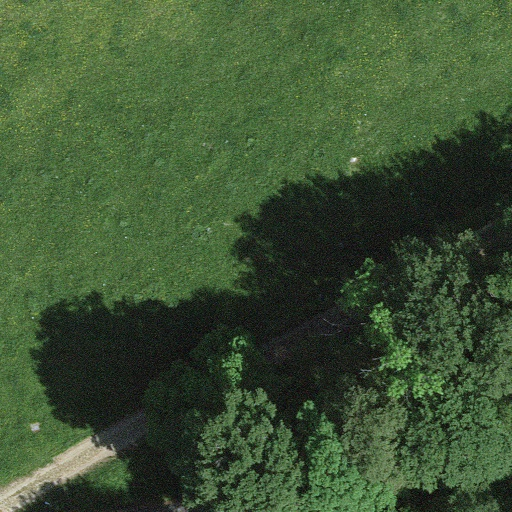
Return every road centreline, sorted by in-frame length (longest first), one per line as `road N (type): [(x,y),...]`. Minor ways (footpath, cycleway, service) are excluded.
road 1 (track): [(511,229),(11,511)]
road 2 (unclassified): [(511,443),(243,511)]
